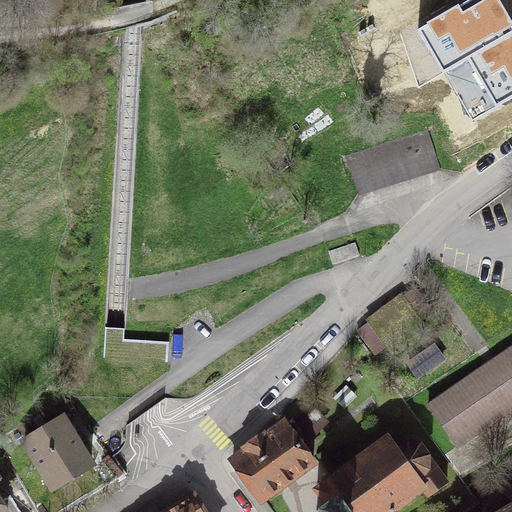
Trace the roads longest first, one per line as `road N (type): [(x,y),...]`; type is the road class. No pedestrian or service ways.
road 1 (residential): [(190,451),(455,208),(511,171)]
road 2 (track): [(0,42),(171,0)]
